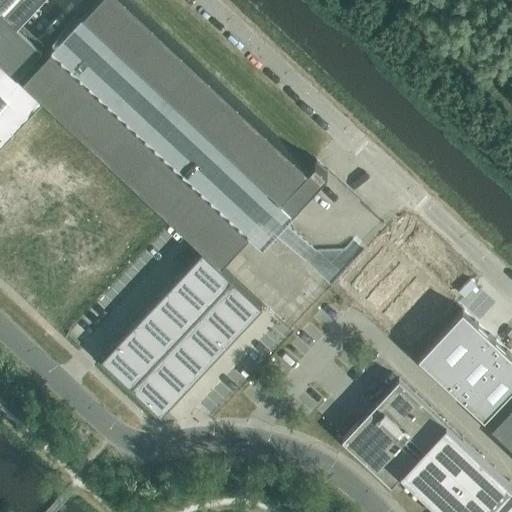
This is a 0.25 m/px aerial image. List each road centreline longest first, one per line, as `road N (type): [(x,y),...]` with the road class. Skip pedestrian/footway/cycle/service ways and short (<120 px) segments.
road 1 (residential): [(378,511),(332,472),(285,450),(245,443),(157,448),(115,435),(0,327)]
road 2 (residential): [(511,287),(204,0)]
road 3 (unknown): [(245,443),(310,364),(368,340),(397,355),(511,458)]
